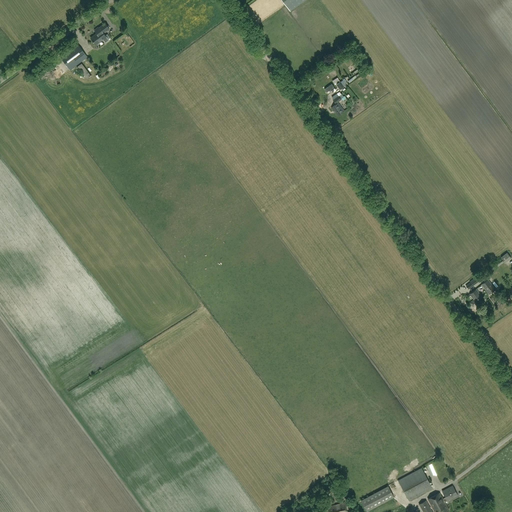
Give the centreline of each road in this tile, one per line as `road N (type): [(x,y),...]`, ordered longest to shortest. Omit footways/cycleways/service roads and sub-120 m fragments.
road 1 (unclassified): [(511,386),(227,0)]
road 2 (tertiary): [(0,80),(109,0)]
